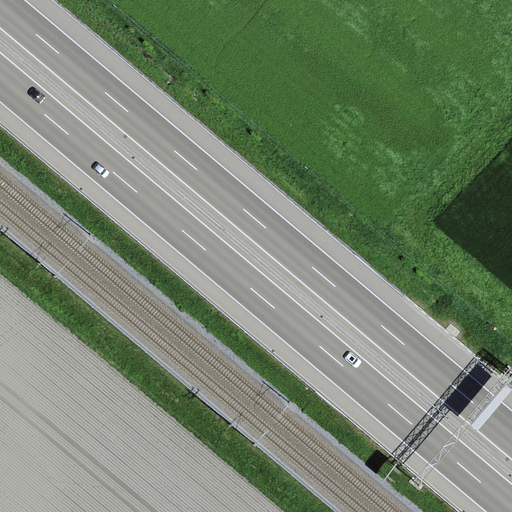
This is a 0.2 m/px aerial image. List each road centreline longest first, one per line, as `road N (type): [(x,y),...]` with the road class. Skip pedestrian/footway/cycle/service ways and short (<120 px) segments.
road 1 (motorway): [(511,437),(0,4)]
road 2 (motorway): [(0,77),(511,508)]
